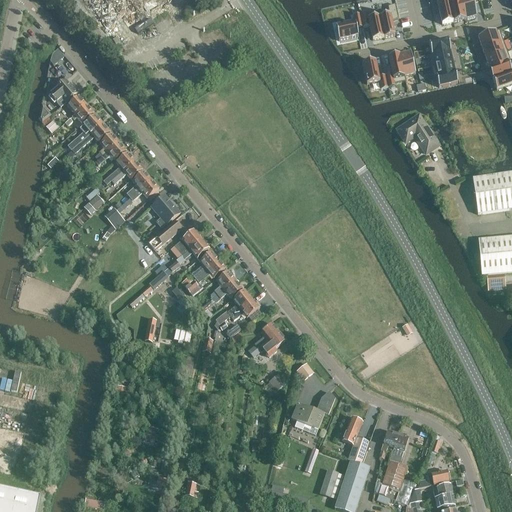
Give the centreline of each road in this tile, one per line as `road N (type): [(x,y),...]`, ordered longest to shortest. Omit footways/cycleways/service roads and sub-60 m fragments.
road 1 (residential): [(481,511),(471,471),(451,439),(349,386),(48,24)]
road 2 (tertiary): [(511,455),(392,219),(246,0)]
